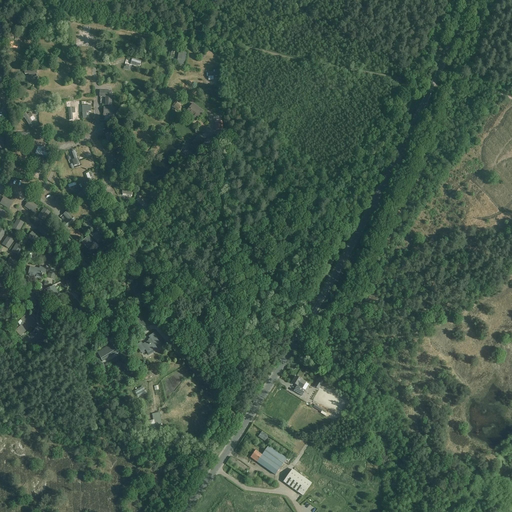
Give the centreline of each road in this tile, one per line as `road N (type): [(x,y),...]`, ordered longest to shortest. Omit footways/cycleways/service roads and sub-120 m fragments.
road 1 (tertiary): [(186,511),(346,253),(471,0)]
road 2 (unknown): [(243,426),(161,334),(88,325),(91,298),(82,276),(90,261)]
road 3 (unknown): [(90,261),(153,197),(132,186),(110,192)]
